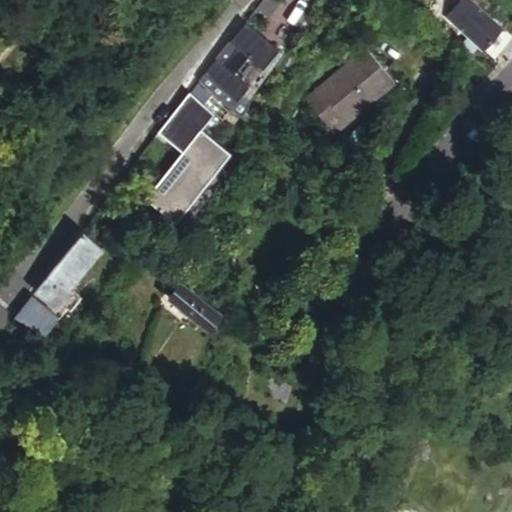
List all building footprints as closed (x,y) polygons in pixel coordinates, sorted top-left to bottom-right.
[(487,49),(505,27),(472,0),(460,0),(448,15),(487,49)] [(222,61),(211,75),(245,101),(284,49),(250,24),(235,44),(243,49),(229,67),(222,61)] [(511,41),(511,33),(505,27),(487,49),(498,58),(511,41)] [(334,52),(343,63),(363,46),(353,35),(334,52)] [(363,46),(343,63),(315,87),(343,121),(392,80),(363,46)] [(222,115),(197,94),(164,133),(188,153),(149,199),(179,223),(237,154),(209,131),(222,115)] [(88,260),(98,246),(82,233),(72,247),(86,258),(88,260)] [(86,258),(72,247),(65,255),(56,267),(70,278),(86,258)] [(56,267),(37,292),(50,303),(70,278),(56,267)] [(181,281),(169,297),(209,328),(221,311),(181,281)] [(33,297),(15,319),(44,333),(57,316),(33,297)] [(219,358),(242,373),(258,347),(235,333),(219,358)]
